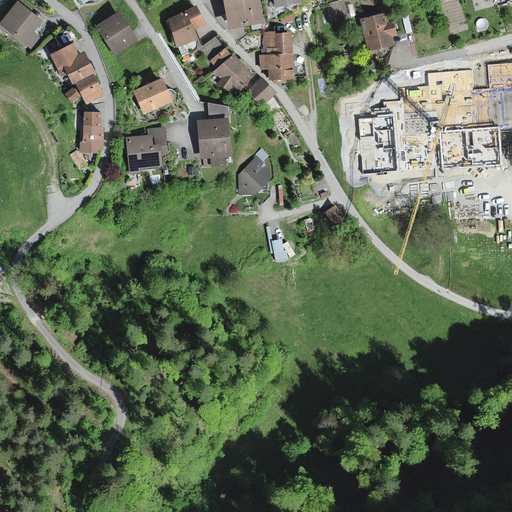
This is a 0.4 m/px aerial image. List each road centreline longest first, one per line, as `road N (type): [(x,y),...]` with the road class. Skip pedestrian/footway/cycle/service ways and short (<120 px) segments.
road 1 (residential): [(511,316),(437,290),(396,261),(356,219),(289,104),(196,0)]
road 2 (unclassified): [(63,215),(19,255),(14,285),(77,369),(108,386),(123,406),(82,511)]
road 3 (residential): [(47,0),(83,29),(111,101),(105,160),(94,186),(63,215)]
road 4 (residential): [(130,0),(193,103)]
